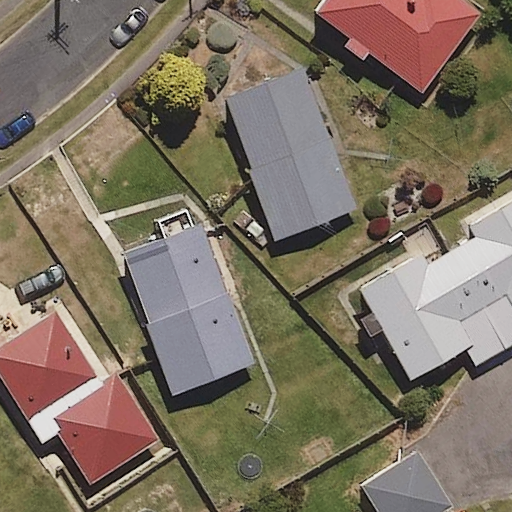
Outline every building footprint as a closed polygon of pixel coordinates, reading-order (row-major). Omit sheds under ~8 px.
[(313,0),(308,6),(421,88),(481,7),(471,0),(313,0)] [(299,54),(218,85),(274,231),(355,200),(299,54)] [(418,245),(355,281),(370,306),(359,312),(367,326),(378,320),(407,371),(464,339),(475,357),(511,335),(511,187),(462,216),(469,228),(424,254),(418,245)] [(196,213),(116,243),(170,387),(250,357),(196,213)] [(54,428),(86,480),(156,436),(113,367),(98,376),(52,301),(0,333),(0,380),(37,439),(54,428)] [(415,444),(357,480),(377,511),(432,511),(450,501),(415,444)]
